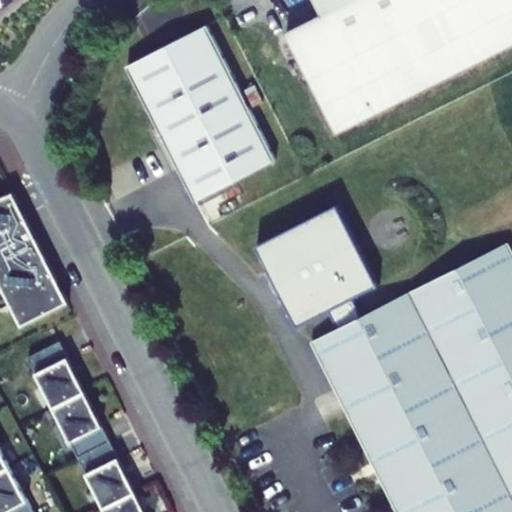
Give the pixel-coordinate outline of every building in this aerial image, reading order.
[(511,0),(316,0),(324,15),(287,33),(338,133),(511,45),(511,0)] [(209,25),(128,66),(196,201),(277,160),(209,25)] [(255,107),(264,103),(256,86),(246,91),(255,107)] [(14,193),(0,198),(0,283),(4,291),(11,304),(22,327),(69,303),(14,193)] [(339,329),(313,342),(398,511),(511,511),(511,247),(510,243),(363,317),(354,299),(380,286),(339,205),(258,246),(299,327),(330,312),(339,329)] [(153,279),(145,262),(138,266),(136,267),(144,283),(146,282),(153,279)] [(0,292),(0,305),(2,309),(11,304),(4,291),(0,292)] [(28,358),(53,408),(86,392),(60,342),(28,358)] [(53,408),(79,458),(111,442),(86,392),(53,408)] [(79,458),(104,509),(136,492),(111,442),(79,458)] [(34,511),(0,448),(0,511),(34,511)] [(104,509),(105,511),(146,511),(136,492),(104,509)]
